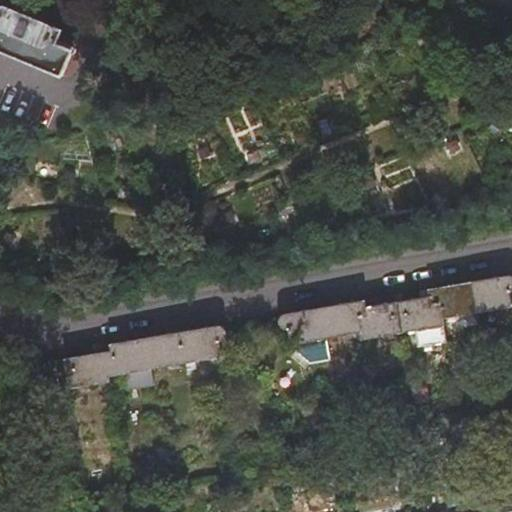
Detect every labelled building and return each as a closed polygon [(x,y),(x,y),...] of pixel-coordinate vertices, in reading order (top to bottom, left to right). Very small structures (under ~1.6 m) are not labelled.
[(0,53),(61,77),(71,52),(55,46),(61,31),(0,6),(0,53)] [(511,275),(507,274),(471,280),(476,312),(511,306),(510,290),(511,288),(511,275)] [(437,286),(439,302),(442,317),(476,312),(471,280),(437,286)] [(429,304),(439,302),(437,286),(428,288),(429,304)] [(396,301),(401,332),(415,330),(417,346),(446,342),(446,338),(443,326),(442,317),(439,302),(429,304),(428,288),(424,289),(426,297),(396,301)] [(363,299),(356,301),(361,331),(362,339),(401,332),(396,301),(364,307),(363,299)] [(356,301),(321,307),(325,338),(361,331),(356,301)] [(325,338),(321,307),(283,313),(277,317),(277,322),(280,328),(287,328),(290,344),(325,338)] [(185,362),(222,356),(220,340),(224,338),(225,332),(223,327),(219,325),(180,331),(185,362)] [(150,367),(185,362),(180,331),(145,337),(150,367)] [(115,374),(150,367),(145,337),(110,343),(115,374)] [(110,343),(101,345),(102,353),(107,382),(112,381),(111,376),(113,376),(113,375),(115,374),(110,343)] [(102,353),(63,359),(68,389),(107,382),(102,353)]
